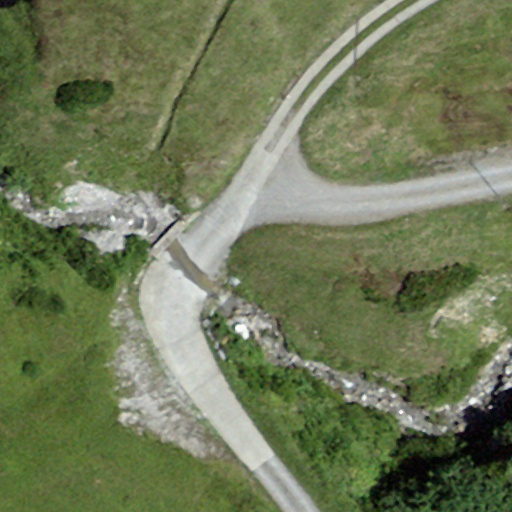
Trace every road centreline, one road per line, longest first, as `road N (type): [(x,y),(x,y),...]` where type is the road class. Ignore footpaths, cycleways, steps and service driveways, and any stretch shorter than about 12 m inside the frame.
road 1 (track): [(402,0),(354,30),(174,317),(303,511)]
road 2 (track): [(511,165),(371,189),(253,194)]
